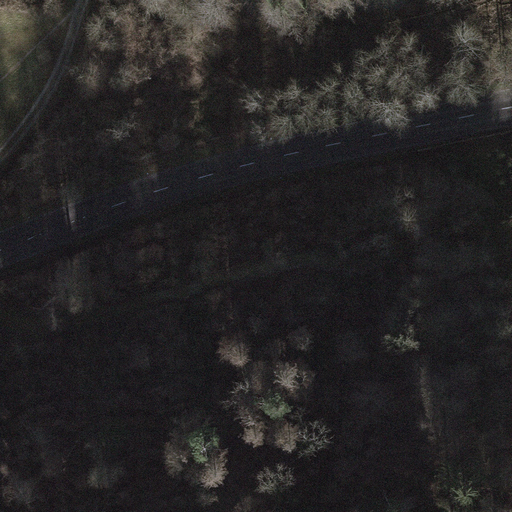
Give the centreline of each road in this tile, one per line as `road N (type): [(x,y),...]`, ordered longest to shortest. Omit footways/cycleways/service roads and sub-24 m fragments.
road 1 (tertiary): [(511,106),(156,190),(0,250)]
road 2 (track): [(0,322),(27,334),(257,268),(511,233)]
road 3 (track): [(0,160),(61,70),(79,20)]
